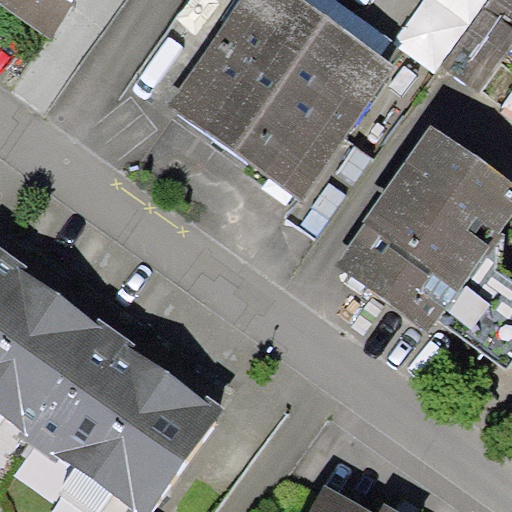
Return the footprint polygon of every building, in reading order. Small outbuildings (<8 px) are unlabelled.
[(0,0),(0,3),(49,38),(76,0),(0,0)] [(241,0),(167,103),(230,148),(300,197),(395,65),(380,55),(303,0),(241,0)] [(336,0),(303,0),(380,55),(391,39),(336,0)] [(487,0),(422,0),(393,43),(435,73),(440,65),(487,0)] [(511,0),(487,0),(440,65),(479,91),(511,40),(511,27),(511,26),(511,0)] [(511,94),(499,113),(511,121),(511,94)] [(511,214),(511,184),(431,126),(362,220),(365,223),(335,264),(429,331),(437,320),(496,237),(511,214)] [(496,237),(437,320),(506,369),(511,361),(511,282),(495,271),(496,237)] [(28,265),(0,245),(0,414),(22,430),(18,435),(56,462),(59,456),(131,507),(129,510),(131,511),(150,511),(225,407),(209,396),(207,400),(132,348),(136,343),(116,329),(100,317),(96,322),(24,271),(28,265)] [(374,511),(325,485),(310,511),(374,511)] [(400,511),(384,503),(378,511),(400,511)]
